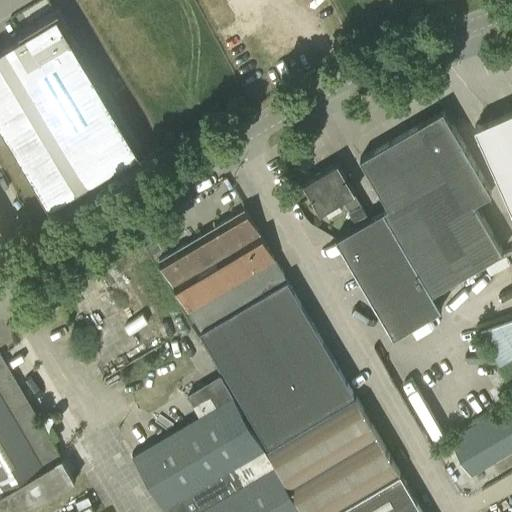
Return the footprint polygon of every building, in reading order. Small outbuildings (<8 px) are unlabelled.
[(99,0),(171,121),(218,93),(162,0),(99,0)] [(0,122),(49,204),(139,150),(100,84),(57,12),(0,46),(0,122)] [(511,101),(474,118),(511,204),(511,101)] [(388,206),(384,208),(433,290),(503,249),(474,201),(491,191),(443,109),(360,157),(388,206)] [(303,182),(320,211),(342,198),(357,224),(335,237),(336,239),(373,217),(372,215),(369,217),(355,191),(337,161),(303,182)] [(268,444),(354,393),(245,207),(158,258),(268,444)] [(433,290),(384,208),(372,215),(373,217),(336,239),(393,336),(443,307),(433,290)] [(505,359),(511,370),(511,318),(481,330),(499,363),(505,359)] [(0,511),(18,511),(76,479),(5,359),(1,352),(0,352),(0,511)] [(302,511),(220,375),(121,433),(167,511),(302,511)] [(355,397),(266,450),(303,511),(423,511),(356,396),(355,397)] [(511,401),(450,438),(471,474),(490,463),(511,450),(511,401)]
